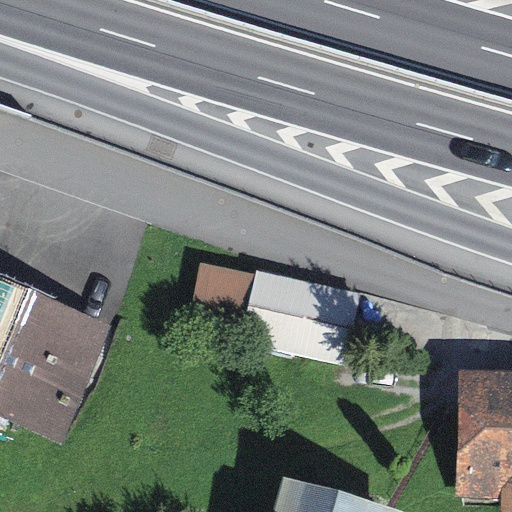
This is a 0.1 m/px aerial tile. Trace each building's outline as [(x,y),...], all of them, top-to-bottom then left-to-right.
[(370,283),(209,242),(190,315),(351,356),(370,283)] [(0,292),(0,396),(37,308),(0,292)] [(37,308),(0,396),(0,410),(57,434),(99,334),(37,308)] [(511,373),(459,372),(457,476),(511,477),(511,373)] [(284,461),(271,511),(398,511),(403,491),(284,461)]
